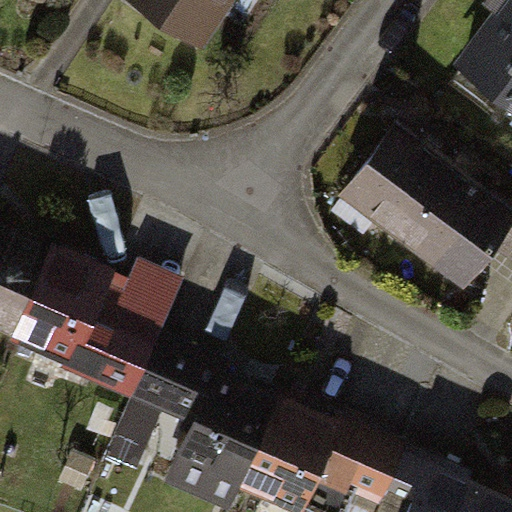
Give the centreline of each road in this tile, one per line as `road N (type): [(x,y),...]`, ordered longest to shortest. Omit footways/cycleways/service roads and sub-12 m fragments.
road 1 (residential): [(511,383),(343,290),(242,210)]
road 2 (residential): [(242,210),(0,106)]
road 3 (residential): [(242,210),(399,0)]
